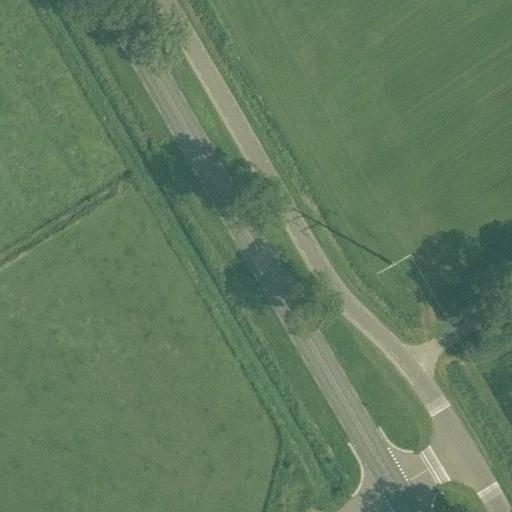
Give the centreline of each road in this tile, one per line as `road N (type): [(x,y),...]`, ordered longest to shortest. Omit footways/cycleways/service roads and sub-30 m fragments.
road 1 (primary): [(392,486),(110,0)]
road 2 (unclassified): [(458,446),(404,364),(323,277),(161,0)]
